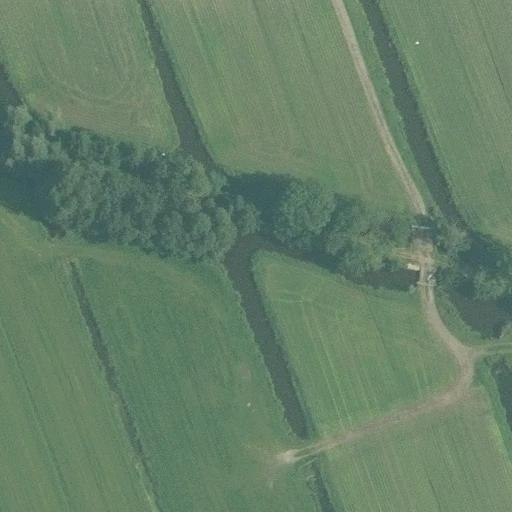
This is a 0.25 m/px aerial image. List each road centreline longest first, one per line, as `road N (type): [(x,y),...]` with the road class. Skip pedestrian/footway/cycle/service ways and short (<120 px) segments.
road 1 (track): [(424,262),(0,147)]
road 2 (track): [(279,464),(432,399),(464,373),(458,349),(426,310),(424,262)]
road 3 (track): [(337,0),(400,173),(423,207),(424,262)]
